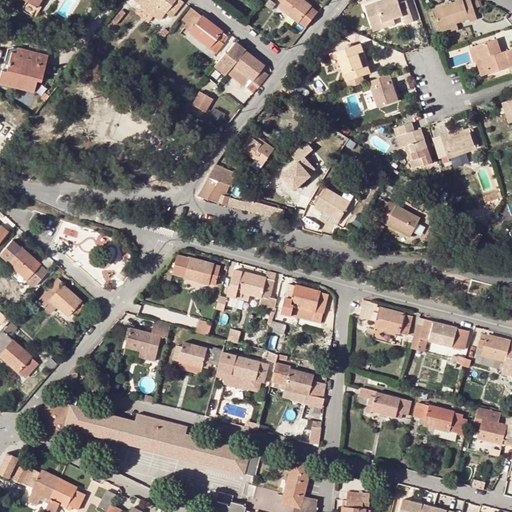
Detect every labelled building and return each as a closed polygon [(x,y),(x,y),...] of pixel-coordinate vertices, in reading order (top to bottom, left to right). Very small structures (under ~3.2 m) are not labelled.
[(32,16),(37,8),(25,0),(20,8),(32,16)] [(133,0),(145,9),(154,16),(159,19),(164,12),(171,17),(183,2),(179,0),(133,0)] [(275,4),(270,0),(268,0),(265,5),(271,10),(275,4)] [(278,0),(281,2),(278,7),(305,27),(318,11),(303,0),(278,0)] [(392,17),(393,19),(403,15),(406,23),(414,21),(407,0),(399,2),(398,0),(381,0),(366,5),(373,26),(387,21),(386,19),(392,17)] [(465,5),(463,0),(459,0),(434,8),(440,28),(456,23),(469,19),(470,21),(477,19),(471,3),(465,5)] [(216,52),(228,37),(191,8),(182,19),(192,28),(188,32),(190,34),(208,49),(209,47),(216,52)] [(151,19),(154,16),(145,9),(142,12),(151,19)] [(122,16),(118,12),(111,21),(115,24),(122,16)] [(374,31),(395,24),(393,19),(392,17),(386,19),(387,21),(373,26),(374,31)] [(442,33),(458,28),(456,23),(440,28),(442,33)] [(208,49),(190,34),(185,38),(211,58),(216,52),(209,47),(208,49)] [(487,58),(490,72),(511,65),(511,64),(511,49),(502,52),(498,39),(476,45),(481,59),(487,58)] [(234,43),(233,44),(225,54),(224,53),(213,67),(225,76),(226,74),(232,66),(251,80),(256,84),(265,73),(261,69),(264,65),(234,43)] [(359,54),(363,52),(360,44),(336,52),(345,80),(370,72),(368,65),(363,66),(361,59),(359,54)] [(474,61),(481,60),(481,59),(476,45),(470,47),(474,61)] [(7,72),(1,71),(0,77),(0,84),(34,92),(37,81),(41,82),(47,55),(12,47),(7,72)] [(481,59),(481,60),(485,74),(490,72),(487,58),(481,59)] [(251,80),(232,66),(226,74),(245,88),(251,80)] [(399,100),(390,75),(370,81),(378,107),(399,100)] [(279,92),(299,104),(303,98),(284,86),(279,92)] [(214,100),(201,92),(194,106),(207,113),(214,100)] [(40,98),(45,102),(49,96),(45,93),(40,98)] [(511,99),(502,102),(509,123),(511,122),(511,99)] [(305,126),(294,118),(287,128),(298,136),(305,126)] [(444,119),(430,124),(434,135),(448,130),(444,119)] [(395,128),(398,138),(405,137),(408,146),(405,147),(412,168),(432,162),(422,128),(415,130),(412,122),(395,128)] [(476,148),(470,128),(464,130),(450,135),(449,132),(441,135),(449,157),(476,148)] [(253,133),(242,149),(262,164),(273,148),(253,133)] [(398,138),(401,148),(405,147),(408,146),(405,137),(398,138)] [(314,147),(307,140),(292,153),(299,160),(282,175),(293,187),(309,172),(308,171),(315,166),(305,155),(314,147)] [(237,173),(230,170),(224,168),(217,164),(199,196),(218,201),(221,195),(223,195),(228,184),(231,185),(237,173)] [(345,211),(350,202),(326,188),(315,206),(324,211),(339,220),(345,211)] [(501,192),(484,197),(486,203),(502,197),(501,192)] [(227,204),(230,197),(223,195),(221,195),(218,201),(227,204)] [(227,204),(243,209),(245,201),(230,197),(227,204)] [(283,210),(245,199),(245,201),(243,209),(281,220),(283,210)] [(388,202),(379,219),(410,235),(419,218),(388,202)] [(345,211),(339,220),(324,211),(321,215),(342,227),(350,214),(345,211)] [(151,216),(149,222),(158,225),(160,219),(151,216)] [(386,228),(375,222),(367,238),(378,244),(386,228)] [(476,248),(483,235),(471,229),(465,242),(476,248)] [(12,241),(0,253),(0,257),(7,263),(34,287),(47,272),(21,248),(12,241)] [(49,268),(55,263),(47,256),(42,262),(49,268)] [(178,256),(173,275),(215,285),(220,268),(178,256)] [(117,277),(123,282),(131,273),(133,271),(127,265),(117,277)] [(274,280),(282,282),(284,275),(268,272),(267,279),(244,272),(243,273),(237,272),(234,271),(228,296),(237,298),(238,292),(239,291),(262,297),(261,303),(275,307),(277,300),(269,299),(274,280)] [(56,280),(38,300),(45,306),(50,300),(56,306),(68,316),(71,312),(76,316),(85,306),(61,284),(63,283),(58,278),(56,280)] [(269,299),(277,300),(282,282),(274,280),(269,299)] [(324,313),(329,294),(291,285),(288,284),(285,297),(281,312),(292,315),(294,305),(324,313)] [(228,300),(221,299),(218,311),(225,312),(228,300)] [(56,306),(50,300),(45,306),(51,311),(56,306)] [(377,322),(376,326),(408,335),(412,316),(383,309),(384,305),(365,301),(361,318),(377,322)] [(324,313),(294,305),(292,315),(314,320),(321,322),(324,313)] [(0,323),(6,329),(11,324),(3,316),(0,319),(0,323)] [(424,327),(426,320),(419,318),(417,325),(424,327)] [(200,320),(196,332),(209,335),(212,323),(200,320)] [(288,324),(272,320),(272,321),(269,330),(285,334),(288,324)] [(424,327),(417,325),(414,337),(427,340),(464,350),(469,331),(426,320),(424,327)] [(169,338),(172,325),(157,321),(154,334),(133,328),(128,348),(141,351),(148,353),(147,359),(158,362),(163,337),(169,338)] [(11,336),(5,330),(0,335),(0,355),(25,378),(38,363),(9,338),(11,336)] [(505,361),(504,367),(511,369),(511,342),(482,335),(479,348),(484,349),(482,355),(505,361)] [(427,340),(414,337),(412,345),(425,349),(427,340)] [(219,366),(219,365),(221,358),(206,353),(208,348),(184,342),(183,347),(177,346),(174,359),(180,361),(179,367),(187,369),(189,363),(195,365),(202,367),(211,369),(213,364),(219,366)] [(206,353),(221,358),(222,352),(223,350),(214,347),(213,349),(208,348),(206,353)] [(139,358),(147,359),(148,353),(141,351),(139,358)] [(222,352),(221,358),(219,365),(228,367),(225,380),(240,384),(241,380),(241,377),(254,380),(261,382),(266,363),(222,352)] [(464,365),(466,358),(459,356),(458,356),(453,355),(451,362),(456,364),(457,363),(464,365)] [(505,361),(482,355),(480,364),(503,370),(504,367),(505,361)] [(472,359),(466,358),(464,365),(470,367),(472,359)] [(51,370),(56,364),(51,360),(46,365),(51,370)] [(291,366),(276,363),(272,378),(278,380),(276,389),(285,392),(286,389),(306,394),(305,399),(313,401),(314,396),(323,398),(326,384),(313,381),(315,375),(291,369),(291,366)] [(254,389),(256,381),(241,377),(241,380),(240,384),(240,385),(254,389)] [(378,383),(379,379),(370,377),(368,383),(377,385),(378,383)] [(359,395),(370,398),(369,404),(367,412),(372,414),(373,411),(400,418),(402,412),(408,414),(412,400),(361,388),(359,395)] [(306,394),(286,389),(285,392),(283,398),(304,403),(305,399),(306,394)] [(40,418),(37,433),(44,436),(62,441),(66,427),(130,443),(135,421),(80,407),(82,399),(65,394),(63,402),(52,399),(50,406),(47,405),(36,418),(40,418)] [(154,402),(155,397),(146,394),(145,400),(154,402)] [(358,402),(369,404),(370,398),(359,395),(358,402)] [(457,406),(467,409),(468,404),(459,401),(454,399),(452,405),(457,407),(457,406)] [(427,420),(426,425),(433,426),(449,430),(448,432),(458,434),(463,436),(467,419),(463,418),(464,414),(418,403),(414,417),(421,419),(427,420)] [(511,445),(511,426),(499,423),(501,413),(477,407),(474,424),(482,426),(479,439),(503,444),(503,443),(511,445)] [(137,413),(135,421),(186,435),(188,427),(137,413)] [(181,456),(186,435),(135,421),(130,443),(181,456)] [(456,441),(458,434),(448,432),(449,430),(433,426),(431,434),(456,441)] [(313,428),(311,444),(319,446),(322,429),(313,428)] [(186,435),(181,456),(255,476),(261,452),(251,449),(251,451),(186,435)] [(491,448),(489,454),(499,456),(501,451),(491,448)] [(261,452),(255,476),(261,478),(267,453),(261,452)] [(0,469),(0,473),(8,477),(17,459),(8,454),(0,469)] [(284,497),(289,499),(288,504),(293,506),(291,511),(313,511),(315,498),(304,495),(312,465),(294,460),(284,497)] [(20,466),(15,478),(22,481),(28,470),(20,466)] [(50,498),(60,479),(43,471),(42,473),(31,467),(24,482),(35,487),(33,490),(43,494),(50,498)] [(77,487),(60,479),(50,498),(48,503),(45,510),(49,511),(55,511),(60,503),(66,506),(66,507),(71,510),(72,507),(77,510),(85,494),(76,489),(77,487)] [(472,486),(484,490),(486,483),(474,479),(472,486)] [(40,499),(43,494),(33,490),(29,501),(38,506),(40,499)] [(108,511),(112,504),(116,494),(108,490),(99,507),(108,511)] [(343,511),(366,511),(366,510),(367,502),(370,502),(370,495),(348,493),(348,501),(347,508),(344,507),(343,511)] [(40,499),(48,503),(50,498),(43,494),(40,499)] [(432,511),(434,507),(426,505),(405,499),(402,511),(432,511)] [(250,511),(251,511),(246,510),(246,507),(244,506),(244,505),(232,502),(231,507),(228,506),(228,504),(216,501),(213,511),(250,511)]
